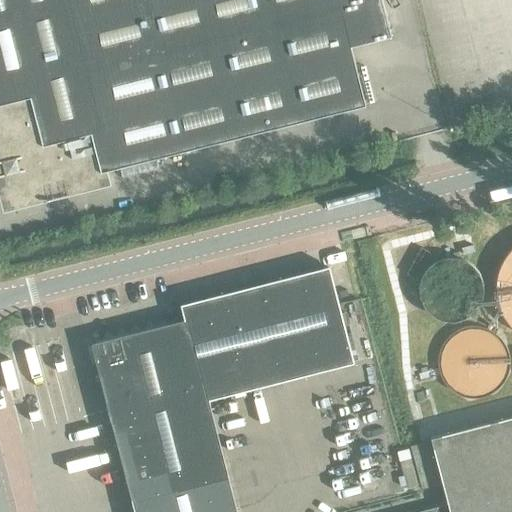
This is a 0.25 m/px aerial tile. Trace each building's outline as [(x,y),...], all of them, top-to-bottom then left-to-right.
[(108,184),(105,172),(367,105),(352,46),(392,36),(383,0),(0,0),(0,179),(1,182),(2,182),(7,202),(12,205),(33,202),(34,203),(108,184)] [(498,283),(497,288),(497,293),(498,297),(499,302),(500,307),(502,311),(504,316),(506,320),(509,324),(511,327),(511,251),(511,252),(508,256),(505,260),(503,264),(501,269),(499,273),(498,278),(498,283)] [(418,288),(418,291),(419,294),(419,297),(420,299),(421,302),(422,304),(423,307),(425,309),(427,311),(429,313),(431,315),(433,317),(436,318),(438,319),(441,320),(444,321),(446,322),(449,322),(452,322),(455,322),(458,321),(460,320),(463,320),(465,318),(468,317),(470,315),(472,314),(474,312),(476,309),(478,307),(479,305),(481,302),(482,299),(482,297),(483,294),(483,291),(483,288),(483,285),(482,282),(481,280),(480,277),(479,275),(478,272),(476,270),(474,268),(472,266),(470,264),(468,262),(466,261),(463,260),(460,259),(458,258),(455,258),(452,257),(449,257),(447,258),(444,258),(441,259),(438,260),(436,261),(433,262),(431,264),(429,266),(427,268),(425,270),(424,272),(422,275),(421,277),(420,280),(419,283),(419,285),(418,288)] [(185,321),(92,345),(135,511),(238,511),(209,401),(355,363),(330,267),(181,305),(185,321)] [(441,360),(441,363),(441,366),(441,369),(442,372),(443,375),(444,378),(445,380),(447,383),(448,385),(450,387),(453,390),(455,391),(458,393),(460,394),(463,396),(466,397),(469,397),(472,398),(475,398),(478,398),(481,397),(484,397),(487,396),(489,395),(492,393),(495,391),(497,390),(499,388),(501,385),(503,383),(505,380),(506,378),(507,375),(508,372),(509,369),(509,366),(509,363),(509,360),(508,357),(508,354),(507,351),(505,348),(504,346),(502,343),(500,341),(498,339),(496,337),(493,335),(491,333),(488,332),(485,331),(482,330),(479,330),(476,329),(473,329),(470,330),(467,330),(464,331),(461,332),(459,333),(456,335),(454,337),(451,339),(449,341),(447,343),(446,346),(444,348),(443,351),(442,354),(441,357),(441,360)] [(511,511),(511,417),(431,439),(449,505),(422,511),(511,511)]
